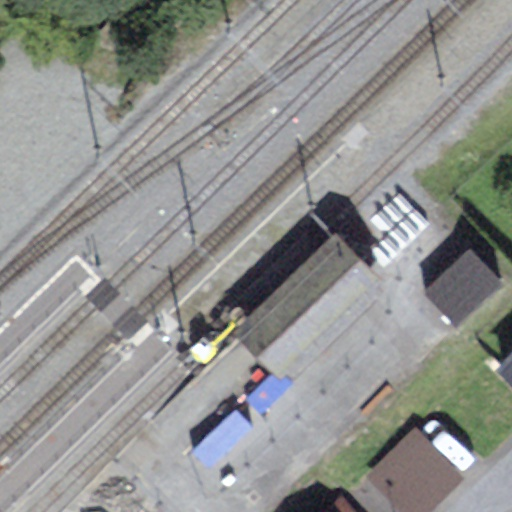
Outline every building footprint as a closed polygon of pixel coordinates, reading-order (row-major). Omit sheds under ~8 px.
[(369,276),(334,242),(248,329),(283,364),(369,276)] [(503,275),(471,243),(427,287),(459,319),(503,275)] [(511,343),(487,370),(511,394),(511,343)] [(409,511),(418,511),(457,475),(418,435),(375,476),(409,511)] [(322,511),(354,511),(340,496),(322,511)]
